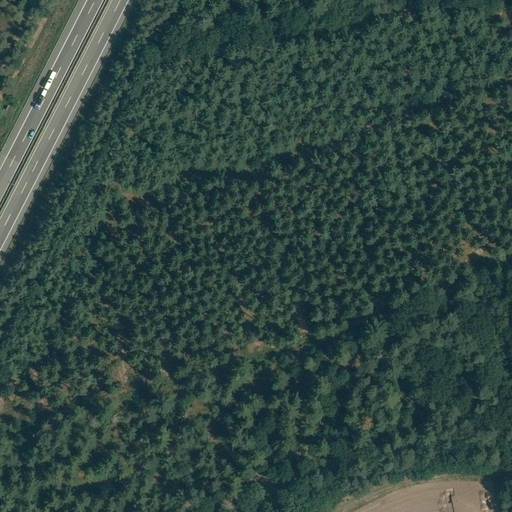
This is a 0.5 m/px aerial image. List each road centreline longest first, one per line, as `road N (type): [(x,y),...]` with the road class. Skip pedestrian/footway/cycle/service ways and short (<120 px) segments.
road 1 (motorway): [(0,234),(120,0)]
road 2 (motorway): [(96,0),(0,187)]
road 3 (unclassified): [(511,490),(396,489),(349,511)]
